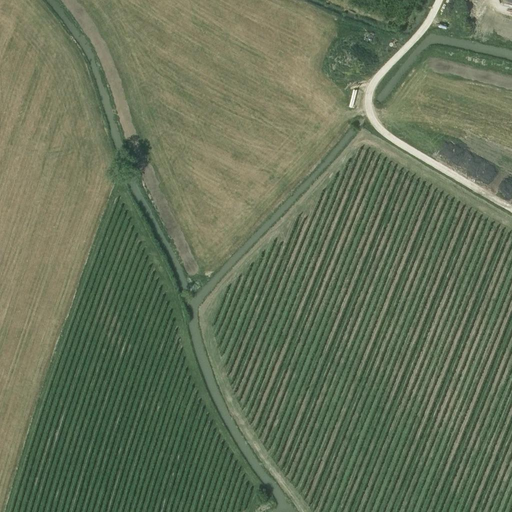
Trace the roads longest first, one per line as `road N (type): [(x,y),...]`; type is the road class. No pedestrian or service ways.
road 1 (track): [(302,511),(220,378),(207,326),(224,284),(363,142),(511,225)]
road 2 (track): [(439,0),(373,81),(368,109),(388,136),(511,209)]
